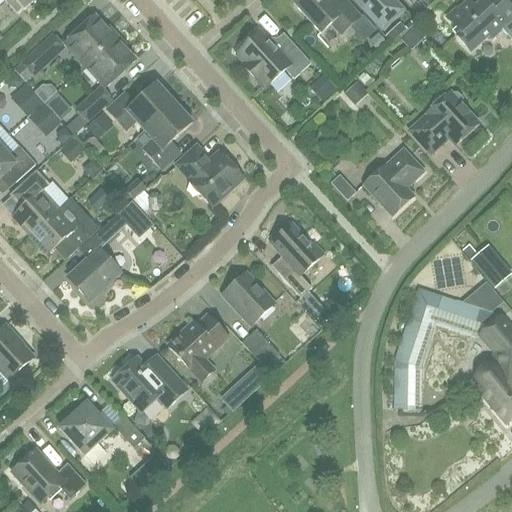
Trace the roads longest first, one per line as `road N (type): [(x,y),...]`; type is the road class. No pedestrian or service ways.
road 1 (residential): [(85,358),(168,297),(235,232),(259,193),(293,167),(188,51)]
road 2 (residential): [(375,511),(361,414),(364,352),(380,291),(511,143)]
road 3 (residential): [(85,358),(0,267)]
